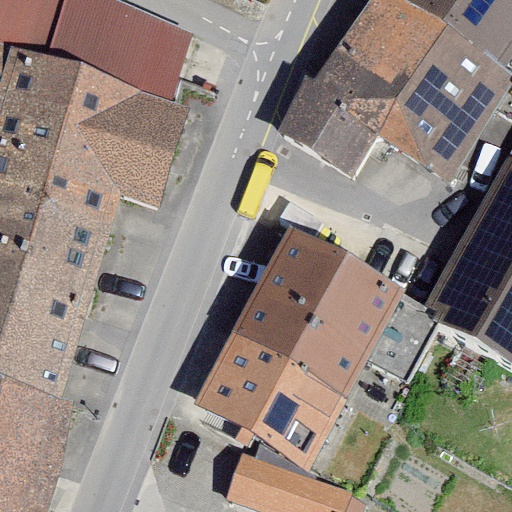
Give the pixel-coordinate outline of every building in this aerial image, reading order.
[(192,34),(106,0),(0,0),(0,78),(3,79),(0,87),(0,380),(60,401),(120,199),(158,209),(189,109),(172,103),(192,34)] [(511,73),(505,69),(511,58),(511,0),(370,0),(317,81),(304,74),(278,130),(354,180),(379,136),(450,184),(511,86),(511,73)] [(511,155),(510,154),(422,308),(511,359),(511,155)] [(308,466),(407,289),(291,225),(192,402),(308,466)] [(0,511),(50,511),(86,410),(60,401),(0,380),(0,511)] [(245,452),(228,498),(265,511),(345,511),(353,492),(245,452)]
